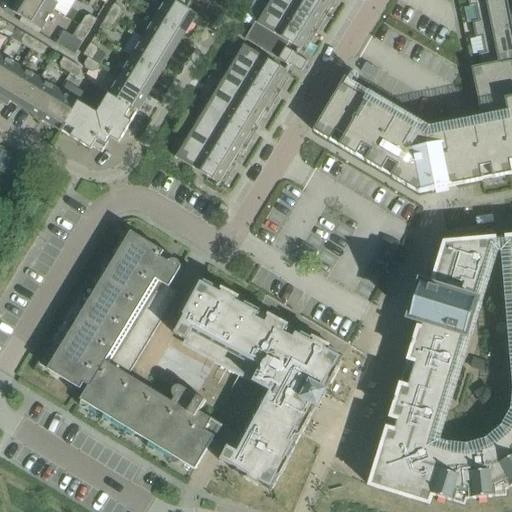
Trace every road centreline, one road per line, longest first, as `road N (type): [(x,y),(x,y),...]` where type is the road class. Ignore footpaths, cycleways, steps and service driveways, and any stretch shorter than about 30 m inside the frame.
road 1 (residential): [(0,377),(91,222),(119,202),(150,203),(225,244),(377,0)]
road 2 (residential): [(303,511),(417,241)]
road 3 (residential): [(129,165),(233,0)]
road 4 (residential): [(160,511),(0,412)]
road 5 (residential): [(129,165),(112,177),(94,176),(0,136)]
